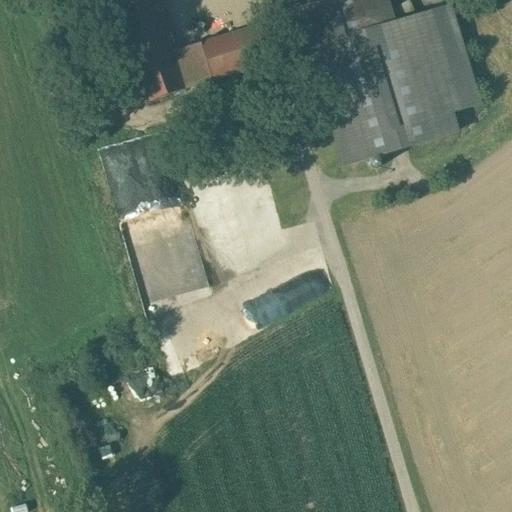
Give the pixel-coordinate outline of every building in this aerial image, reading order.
[(156,0),(149,0),(108,14),(139,106),(187,90),(156,0)] [(389,0),(291,0),(306,49),(396,23),(389,0)] [(511,2),(495,9),(511,55),(511,2)] [(396,23),(306,49),(343,170),(482,110),(452,6),(396,23)] [(491,20),(475,22),(479,44),(495,41),(491,20)] [(254,27),(199,45),(212,85),(267,67),(254,27)] [(500,45),(491,49),(493,54),(484,58),(487,65),(505,58),(500,45)] [(171,129),(100,145),(110,188),(180,172),(171,129)] [(211,273),(278,255),(259,182),(209,196),(211,203),(227,198),(229,205),(208,211),(195,214),(211,273)]
